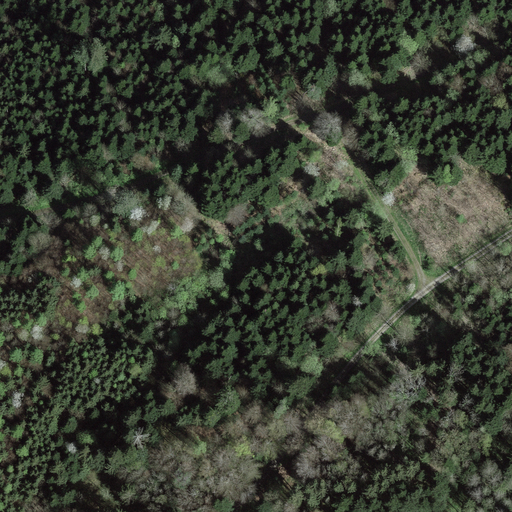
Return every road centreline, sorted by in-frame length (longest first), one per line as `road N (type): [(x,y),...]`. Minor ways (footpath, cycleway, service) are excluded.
road 1 (track): [(0,224),(117,194),(511,41)]
road 2 (track): [(215,511),(397,313),(511,232)]
road 3 (track): [(323,111),(425,288)]
